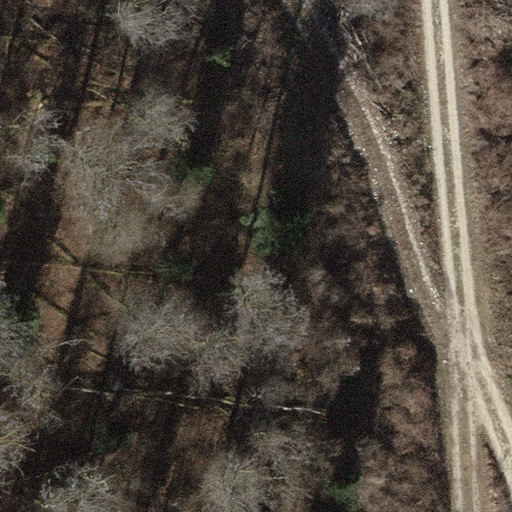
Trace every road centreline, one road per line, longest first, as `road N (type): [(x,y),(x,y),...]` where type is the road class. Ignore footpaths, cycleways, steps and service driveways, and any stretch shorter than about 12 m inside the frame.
road 1 (track): [(476,511),(449,0)]
road 2 (track): [(511,447),(406,203),(297,0)]
